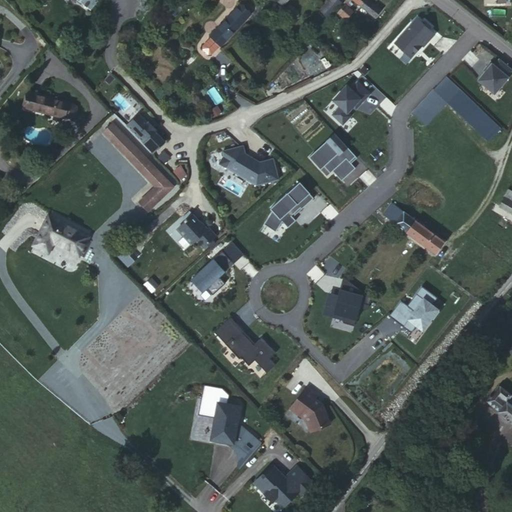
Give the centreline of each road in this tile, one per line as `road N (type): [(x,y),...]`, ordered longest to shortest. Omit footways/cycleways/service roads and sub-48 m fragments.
road 1 (residential): [(478,31),(404,108),(396,170),(295,275)]
road 2 (tertiary): [(511,277),(327,511)]
road 3 (residential): [(413,0),(353,66),(187,137)]
road 4 (residential): [(288,318),(336,373),(378,334)]
